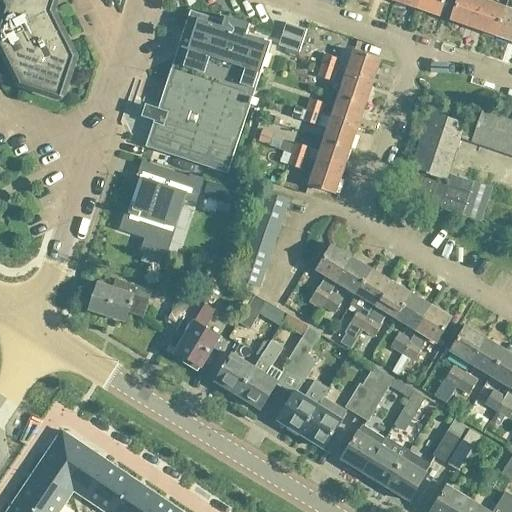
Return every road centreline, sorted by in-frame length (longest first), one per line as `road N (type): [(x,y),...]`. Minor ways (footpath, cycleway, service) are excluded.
road 1 (residential): [(511,308),(355,215),(415,45)]
road 2 (tertiary): [(33,326),(326,511)]
road 3 (residential): [(202,511),(60,413),(0,500)]
road 4 (residential): [(33,326),(94,148)]
road 5 (residential): [(94,148),(141,0)]
road 6 (residential): [(415,45),(281,0)]
